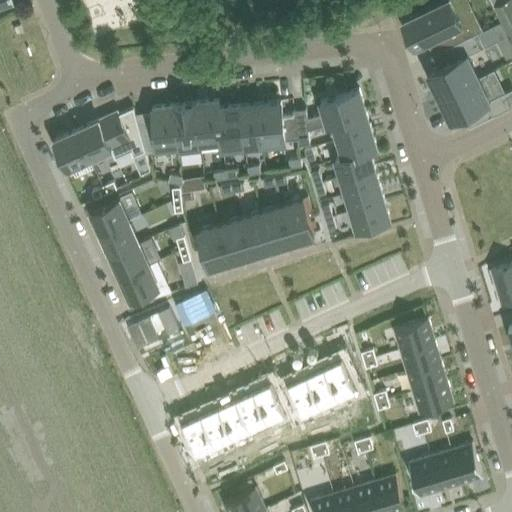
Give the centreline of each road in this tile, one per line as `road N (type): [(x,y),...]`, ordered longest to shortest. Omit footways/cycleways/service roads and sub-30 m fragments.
road 1 (residential): [(77,75),(364,44),(393,65),(424,163)]
road 2 (residential): [(77,75),(70,89),(26,116),(27,133),(149,400)]
road 3 (residential): [(149,400),(454,266)]
road 4 (residential): [(454,266),(511,463)]
road 5 (residential): [(149,400),(197,511)]
